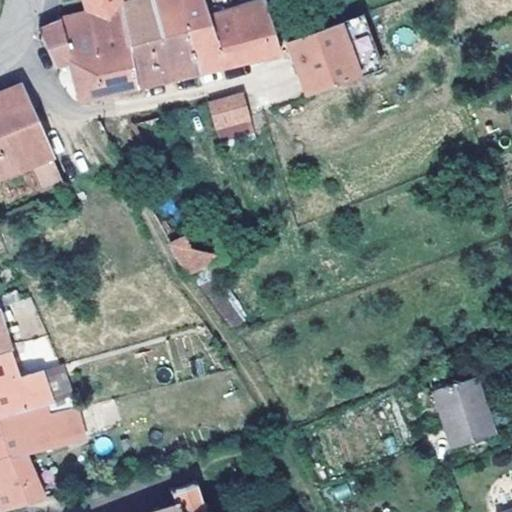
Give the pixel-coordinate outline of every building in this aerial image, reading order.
[(83,0),(86,11),(122,2),(120,0),(83,0)] [(132,0),(122,2),(136,87),(165,80),(198,73),(176,0),(132,0)] [(203,0),(176,0),(198,73),(241,62),(281,52),(277,42),(265,0),(261,0),(217,12),(216,6),(206,9),(203,0)] [(59,21),(38,30),(55,67),(70,63),(79,100),(114,92),(136,87),(122,2),(86,11),(58,19),(59,21)] [(363,14),(339,22),(358,75),(382,67),(363,14)] [(339,22),(287,41),(296,68),(306,95),(358,75),(339,22)] [(0,176),(29,165),(41,192),(63,182),(60,175),(51,157),(44,140),(19,85),(0,93),(0,176)] [(242,93),(206,103),(211,122),(219,139),(252,128),(242,93)] [(158,117),(133,125),(139,147),(166,139),(158,117)] [(210,223),(169,245),(187,275),(226,256),(210,223)] [(234,299),(219,307),(230,327),(245,318),(234,299)] [(0,421),(47,413),(44,404),(52,402),(39,370),(16,376),(11,360),(8,351),(8,344),(6,334),(0,307),(0,421)] [(22,330),(12,333),(16,343),(25,342),(22,330)] [(12,333),(6,334),(8,344),(16,343),(12,333)] [(36,354),(11,360),(16,376),(39,370),(36,354)] [(60,364),(39,370),(52,402),(73,396),(60,364)] [(474,376),(433,390),(452,448),(493,434),(474,376)] [(47,413),(0,421),(0,511),(44,497),(25,453),(84,438),(75,407),(47,413)] [(210,511),(207,511),(195,479),(169,488),(173,502),(141,511),(210,511)]
